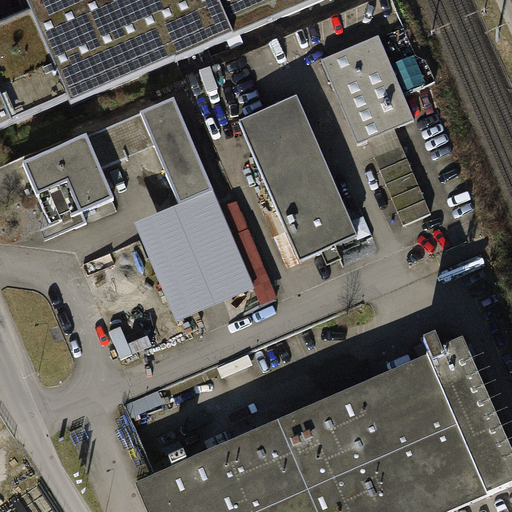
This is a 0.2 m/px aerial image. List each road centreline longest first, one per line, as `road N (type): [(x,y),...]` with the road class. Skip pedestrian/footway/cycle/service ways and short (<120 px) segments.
road 1 (unknown): [(431,278),(416,220),(343,94),(327,75),(301,64),(254,77),(237,94),(234,120),(312,310)]
road 2 (residential): [(0,348),(28,424),(79,511)]
